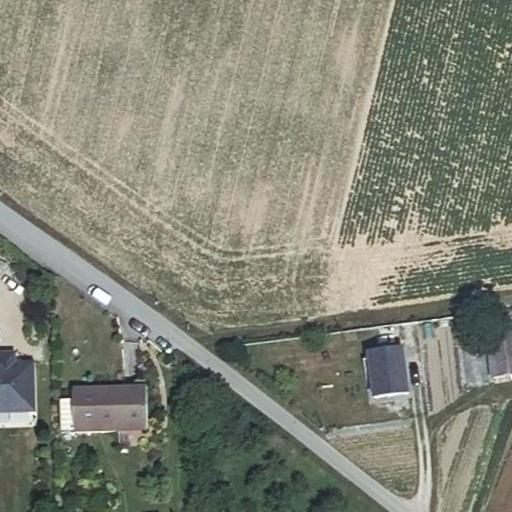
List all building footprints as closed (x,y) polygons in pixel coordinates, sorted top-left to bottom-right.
[(511,335),(487,339),(493,379),(511,376),(511,335)] [(407,392),(400,343),(369,347),(376,397),(407,392)] [(0,358),(0,368),(14,368),(14,358),(0,358)] [(0,415),(34,415),(33,367),(14,368),(0,368),(0,415)] [(61,403),(62,435),(145,432),(143,391),(75,394),(75,402),(61,403)]
